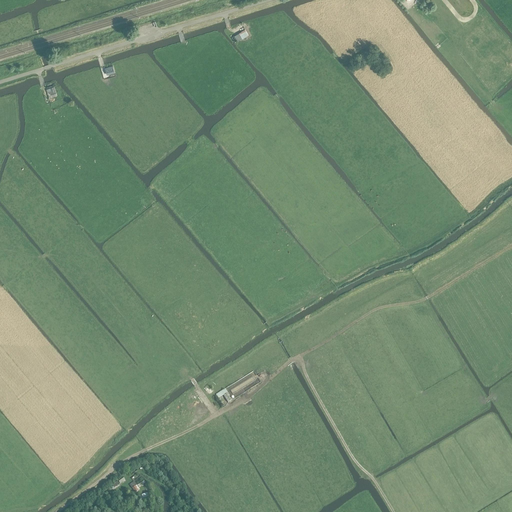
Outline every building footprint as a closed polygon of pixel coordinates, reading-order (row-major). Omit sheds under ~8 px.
[(246,30),(234,35),(237,42),(249,36),(246,30)] [(115,71),(113,64),(105,66),(108,74),(115,71)] [(57,95),(54,87),(46,89),(49,98),(57,95)] [(216,395),(218,399),(228,393),(226,389),(216,395)] [(233,400),(228,393),(224,396),(228,403),(233,400)] [(114,489),(125,480),(123,477),(118,481),(112,486),(114,489)] [(136,487),(137,486),(134,482),(130,485),(132,488),(135,492),(138,490),(136,487)]
